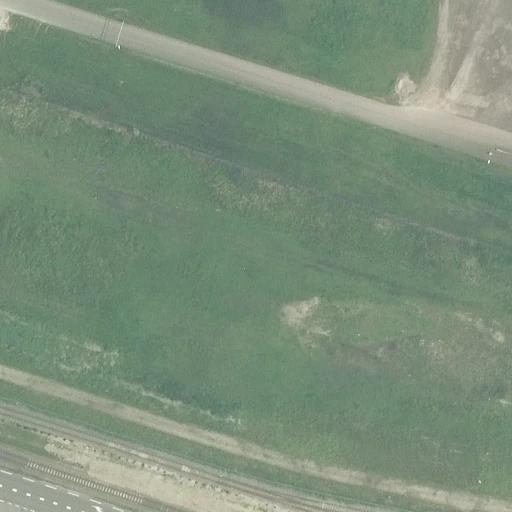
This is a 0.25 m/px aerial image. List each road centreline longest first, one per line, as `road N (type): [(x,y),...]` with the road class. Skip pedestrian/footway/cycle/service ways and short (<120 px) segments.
road 1 (unknown): [(511,23),(466,143),(511,158)]
road 2 (unknown): [(423,129),(464,0)]
